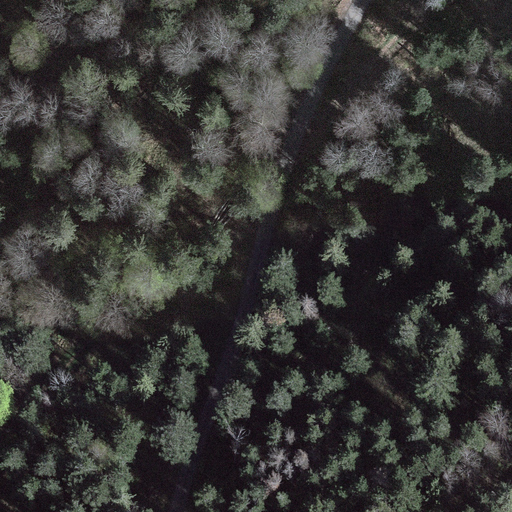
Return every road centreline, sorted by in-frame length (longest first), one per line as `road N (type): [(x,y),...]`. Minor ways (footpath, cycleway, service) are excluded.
road 1 (unclassified): [(363,0),(292,136),(176,511)]
road 2 (track): [(0,448),(102,341),(266,209)]
road 3 (track): [(292,136),(445,0)]
